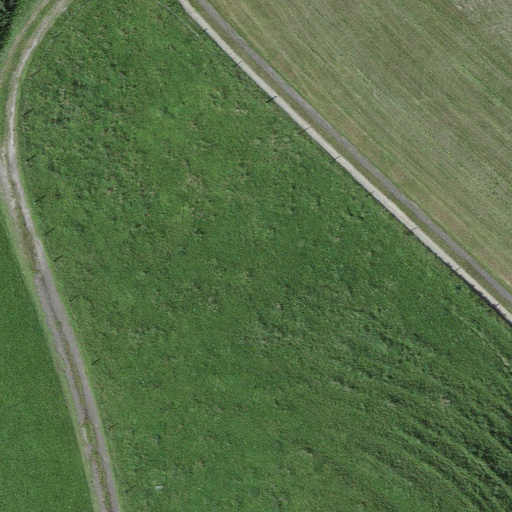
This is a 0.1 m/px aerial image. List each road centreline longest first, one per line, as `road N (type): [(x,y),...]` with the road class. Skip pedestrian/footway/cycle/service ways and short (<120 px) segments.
road 1 (track): [(60,0),(7,84),(3,140),(111,511)]
road 2 (track): [(511,306),(244,58),(195,0)]
